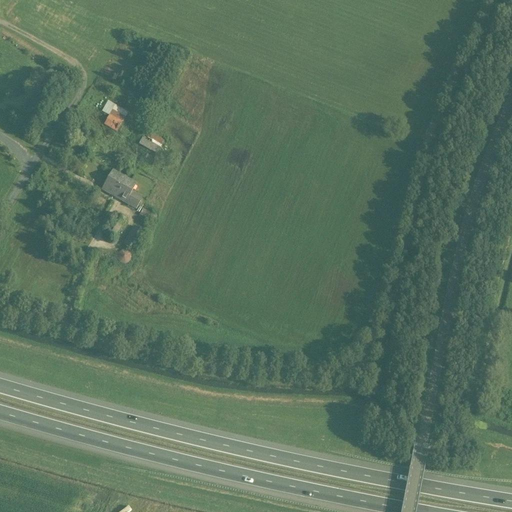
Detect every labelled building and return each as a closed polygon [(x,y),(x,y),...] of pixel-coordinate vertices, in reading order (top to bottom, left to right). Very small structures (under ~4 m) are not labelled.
[(117,133),(128,113),(115,105),(103,125),(117,133)] [(156,155),(163,141),(150,133),(147,138),(143,137),(138,145),(156,155)] [(141,151),(139,155),(145,159),(144,159),(152,163),(155,158),(148,154),(147,155),(141,151)] [(136,210),(142,198),(131,192),(136,184),(113,171),(102,190),(136,210)] [(157,216),(142,209),(139,216),(153,223),(157,216)] [(104,234),(114,239),(124,222),(115,216),(104,234)] [(122,245),(135,252),(145,233),(133,226),(122,245)]
